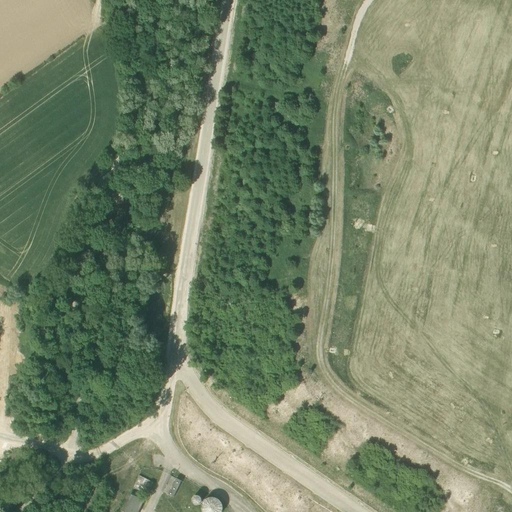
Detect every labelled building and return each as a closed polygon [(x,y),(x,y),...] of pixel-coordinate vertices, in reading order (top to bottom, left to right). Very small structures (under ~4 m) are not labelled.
[(148,494),(154,483),(139,475),(134,487),(148,494)] [(174,497),(182,481),(177,478),(168,495),(174,497)] [(139,511),(145,501),(130,494),(121,511),(139,511)] [(196,505),(197,505),(198,505),(199,504),(200,504),(200,503),(201,502),(202,501),(202,500),(202,499),(201,498),(200,497),(200,496),(199,496),(198,495),(197,495),(196,495),(195,496),(194,496),(193,497),(193,498),(192,499),(192,500),(192,501),(193,502),(193,503),(194,504),(195,504),(196,505)] [(222,511),(223,511),(223,510),(223,508),(223,506),(223,504),(222,502),(221,501),(219,500),(218,498),(216,498),(214,497),(212,497),(211,497),(209,498),(207,498),(205,500),(204,501),(203,502),(202,504),(202,506),(202,508),(202,510),(202,511),(222,511)]
